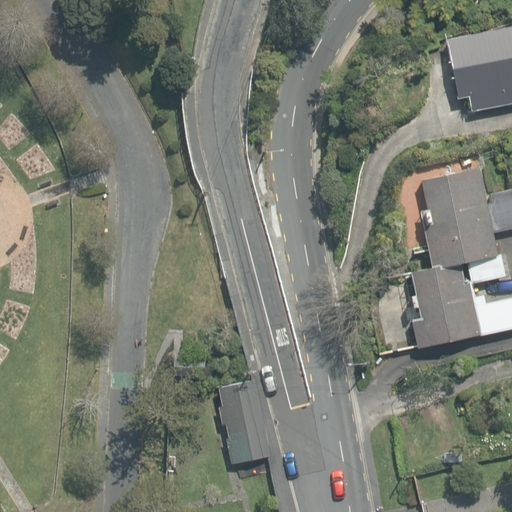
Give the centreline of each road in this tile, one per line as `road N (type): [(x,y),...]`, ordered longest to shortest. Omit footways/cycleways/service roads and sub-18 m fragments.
road 1 (residential): [(344,0),(327,15),(299,83),(289,173),(342,429),(346,511)]
road 2 (residential): [(326,511),(289,408),(221,102),(224,42),(237,0)]
